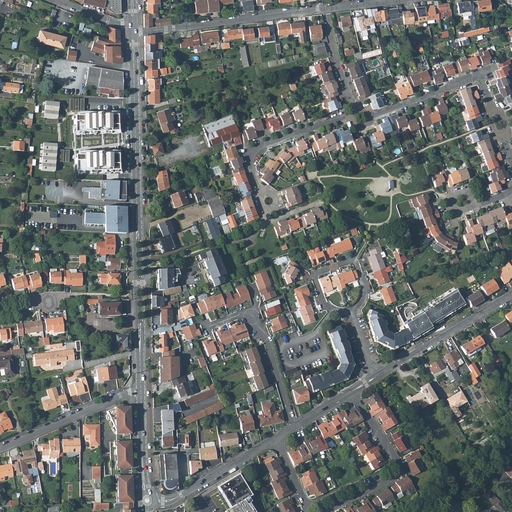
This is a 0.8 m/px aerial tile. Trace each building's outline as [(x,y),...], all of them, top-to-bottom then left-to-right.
[(105,0),(106,8),(113,13),(120,13),(119,0),(105,0)] [(145,0),(147,13),(156,13),(156,3),(159,2),(158,0),(145,0)] [(217,0),(206,0),(207,2),(195,4),(196,14),(219,12),(218,6),(218,1),(217,0)] [(242,0),(243,1),(241,1),(243,12),(253,10),(251,0),(242,0)] [(480,0),(481,0),(472,1),(474,15),(478,14),(478,11),(490,10),(488,0),(480,0)] [(426,18),(426,20),(439,19),(439,16),(438,14),(438,10),(437,1),(433,1),(433,5),(424,6),(425,15),(425,16),(426,18)] [(472,1),(457,3),(458,13),(462,12),(470,11),(471,16),(471,22),(475,22),(474,15),(472,1)] [(418,21),(420,27),(422,27),(422,25),(423,25),(421,19),(420,16),(425,16),(425,15),(424,6),(418,7),(417,3),(414,3),(416,11),(418,20),(418,21)] [(448,9),(447,4),(438,5),(438,10),(438,14),(441,13),(440,10),(443,10),(448,9)] [(376,11),(375,8),(370,9),(372,15),(374,14),(375,21),(381,20),(387,19),(386,10),(376,11)] [(397,9),(386,10),(387,19),(398,18),(398,20),(398,21),(403,20),(401,11),(401,9),(397,9)] [(401,11),(403,20),(403,24),(414,22),(413,20),(418,20),(416,11),(409,12),(409,10),(401,11)] [(156,13),(147,13),(143,13),(144,27),(160,26),(160,25),(162,25),(162,19),(157,19),(156,13)] [(370,23),(368,13),(351,16),(353,23),(356,22),(357,26),(370,23)] [(340,21),(341,27),(342,27),(343,29),(349,28),(349,25),(351,25),(350,23),(353,23),(351,16),(340,18),(340,21)] [(98,30),(100,24),(88,20),(86,26),(98,30)] [(278,35),(291,34),(290,33),(289,24),(289,22),(277,24),(278,35)] [(289,24),(290,33),(299,32),(300,42),(305,42),(302,22),(289,24)] [(313,25),(308,26),(310,38),(311,39),(311,41),(321,40),(321,37),(320,26),(313,27),(313,25)] [(460,46),(473,42),(473,40),(469,41),(468,39),(466,39),(465,36),(494,29),(493,25),(476,29),(458,34),(460,41),(451,43),(453,48),(460,46)] [(106,46),(119,46),(119,30),(108,26),(108,39),(107,40),(107,39),(91,34),(90,38),(89,40),(93,42),(106,46)] [(257,28),(258,37),(268,35),(267,26),(257,28)] [(225,40),(242,37),(241,30),(241,28),(227,30),(227,35),(224,36),(225,40)] [(241,30),(242,37),(243,39),(253,38),(251,28),(241,30)] [(52,35),(53,34),(40,31),(37,41),(50,44),(52,35)] [(218,41),(217,32),(200,34),(202,43),(205,43),(206,46),(211,46),(210,42),(218,41)] [(299,32),(290,33),(291,34),(291,37),(298,37),(298,42),(300,42),(299,32)] [(50,44),(63,48),(65,37),(53,34),(52,35),(50,44)] [(144,39),(144,44),(160,43),(161,43),(161,40),(159,40),(159,34),(145,35),(144,36),(144,37),(144,39)] [(181,48),(188,47),(187,39),(180,40),(181,48)] [(93,42),(90,50),(100,54),(103,54),(103,58),(105,58),(105,62),(120,64),(122,62),(122,58),(121,58),(120,56),(119,55),(119,53),(119,46),(106,46),(93,42)] [(311,51),(312,56),(326,53),(323,42),(313,45),(314,50),(311,51)] [(160,43),(144,44),(144,51),(158,51),(159,51),(159,45),(161,45),(160,43)] [(362,59),(362,58),(361,54),(360,51),(354,53),(353,48),(344,50),(345,55),(354,53),(355,61),(362,59)] [(493,57),(491,52),(490,48),(482,51),(481,51),(483,56),(479,57),(481,63),(482,65),(484,64),(489,62),(489,61),(488,59),(490,58),(493,57)] [(361,54),(362,58),(382,53),(380,49),(361,54)] [(77,51),(68,50),(66,59),(75,61),(77,51)] [(473,54),(474,56),(471,57),(470,56),(465,58),(468,67),(469,68),(475,66),(474,65),(477,64),(481,63),(479,57),(477,53),(473,54)] [(460,58),(461,60),(453,63),(457,72),(460,71),(460,70),(468,67),(465,58),(464,57),(460,58)] [(156,58),(145,59),(145,69),(156,69),(156,67),(156,58)] [(347,68),(350,76),(361,72),(364,70),(362,62),(363,62),(362,59),(355,61),(345,63),(346,68),(347,68)] [(510,64),(508,60),(505,61),(498,64),(497,64),(499,69),(495,71),(495,72),(498,78),(503,76),(506,75),(504,71),(508,70),(506,65),(510,64)] [(442,67),(445,75),(453,73),(453,74),(457,72),(453,63),(453,61),(448,63),(447,61),(440,63),(441,65),(442,67)] [(322,64),(312,67),(316,75),(319,74),(329,70),(331,70),(329,66),(324,68),(322,64)] [(439,66),(439,69),(430,72),(432,76),(433,79),(433,80),(434,84),(442,81),(440,77),(445,75),(442,67),(441,65),(439,66)] [(156,69),(145,69),(145,79),(148,79),(151,78),(151,77),(156,76),(156,75),(170,73),(170,68),(171,68),(171,66),(158,69),(156,69)] [(97,88),(106,89),(108,89),(111,90),(113,91),(114,91),(115,91),(117,91),(122,91),(122,73),(88,67),(85,86),(97,88)] [(417,71),(421,82),(428,79),(429,80),(433,79),(432,76),(430,72),(429,69),(422,71),(421,70),(417,71)] [(333,78),(332,79),(329,70),(319,74),(321,80),(322,79),(324,86),(334,82),(333,78)] [(412,85),(421,82),(417,71),(412,73),(412,74),(406,77),(407,80),(409,87),(413,86),(412,85)] [(352,80),(355,87),(366,83),(364,79),(363,79),(361,72),(350,76),(351,80),(352,80)] [(498,88),(507,85),(503,76),(498,78),(488,82),(489,84),(489,85),(495,83),(498,88)] [(148,79),(148,91),(158,88),(158,78),(151,78),(148,79)] [(394,83),(400,98),(406,96),(406,94),(411,92),(409,87),(407,80),(404,81),(402,80),(394,83)] [(0,88),(1,89),(1,91),(7,92),(7,91),(10,92),(16,93),(17,85),(0,82),(0,88)] [(326,95),(327,95),(328,98),(334,96),(338,95),(336,91),(335,89),(336,88),(334,82),(324,86),(320,87),(322,93),(326,95)] [(358,99),(369,95),(367,88),(368,88),(366,83),(355,87),(358,96),(357,96),(358,99)] [(510,93),(507,85),(498,88),(500,93),(493,96),(494,99),(501,96),(510,93)] [(75,87),(75,94),(84,95),(85,88),(75,87)] [(475,91),(469,93),(467,87),(458,91),(461,100),(477,94),(475,91)] [(123,98),(122,91),(117,91),(115,91),(114,91),(113,91),(111,90),(108,89),(106,89),(97,88),(97,93),(99,93),(99,95),(101,96),(102,94),(108,95),(108,94),(113,95),(113,98),(117,98),(123,98)] [(148,103),(159,103),(158,88),(148,91),(148,103)] [(385,104),(386,103),(383,94),(380,95),(379,92),(369,95),(371,102),(370,102),(372,109),(385,104)] [(511,96),(511,97),(510,93),(501,96),(504,104),(508,103),(508,104),(509,107),(511,106),(511,96)] [(477,94),(461,100),(465,108),(474,105),(472,100),(478,98),(477,94)] [(338,102),(336,103),(335,100),(334,96),(328,98),(324,100),(325,102),(323,102),(324,104),(323,105),(324,108),(326,108),(328,107),(330,112),(340,108),(338,102)] [(434,106),(436,112),(437,115),(446,112),(444,106),(442,102),(441,97),(437,98),(439,104),(434,106)] [(57,103),(44,101),(43,117),(55,119),(57,103)] [(474,105),(465,108),(464,109),(465,113),(466,113),(469,120),(479,116),(479,114),(478,113),(477,113),(474,105)] [(156,112),(160,124),(170,120),(172,120),(168,108),(156,112)] [(207,108),(197,111),(199,116),(208,113),(207,108)] [(430,124),(439,121),(437,115),(436,112),(431,114),(428,108),(425,109),(430,124)] [(295,112),(292,113),(291,111),(287,113),(291,123),(294,122),(298,120),(298,121),(303,120),(300,109),(295,111),(295,112)] [(418,118),(422,127),(430,124),(425,109),(422,110),(421,111),(423,117),(418,118)] [(283,126),(291,123),(287,113),(287,112),(282,114),(282,115),(276,117),(276,119),(280,128),(283,127),(283,126)] [(74,133),(116,132),(116,113),(72,115),(74,133)] [(235,146),(241,144),(230,113),(200,123),(209,147),(221,143),(224,150),(235,146)] [(280,128),(276,119),(276,117),(274,114),(271,115),(271,116),(263,119),(266,129),(269,128),(271,127),(272,131),(280,128)] [(399,129),(407,125),(404,117),(404,116),(399,118),(398,114),(393,115),(390,116),(394,127),(396,133),(400,132),(399,129)] [(391,128),(394,127),(390,116),(386,118),(383,119),(384,123),(379,125),(382,134),(392,131),(391,128)] [(407,125),(410,132),(418,129),(415,120),(410,122),(407,116),(404,117),(407,125)] [(467,131),(477,127),(475,122),(481,120),(479,116),(469,120),(464,122),(467,131)] [(263,130),(266,129),(263,119),(262,118),(256,120),(256,119),(251,121),(253,127),(254,132),(263,129),(263,130)] [(170,120),(160,124),(162,132),(170,129),(171,133),(179,131),(177,126),(173,127),(170,120)] [(372,134),(376,143),(384,140),(382,134),(379,125),(375,126),(377,132),(375,133),(372,134)] [(256,137),(254,132),(253,127),(248,129),(241,132),(244,143),(249,141),(249,140),(256,137)] [(335,131),(338,142),(341,148),(344,147),(342,143),(352,139),(350,135),(349,131),(348,130),(343,132),(342,129),(338,130),(335,131)] [(336,147),(335,143),(338,142),(335,131),(330,133),(331,134),(323,136),(323,137),(324,139),(327,147),(328,151),(335,149),(336,147)] [(480,136),(478,131),(469,134),(472,143),(476,141),(488,137),(486,134),(480,136)] [(42,133),(42,140),(54,141),(54,134),(42,133)] [(362,140),(362,139),(358,140),(356,140),(355,138),(354,133),(350,135),(352,139),(356,150),(359,149),(365,147),(366,151),(370,150),(366,138),(362,140)] [(312,138),(317,150),(327,147),(324,139),(323,137),(317,139),(316,135),(315,134),(312,135),(312,138)] [(476,141),(479,148),(477,148),(479,153),(481,153),(490,149),(487,142),(489,141),(488,137),(476,141)] [(291,148),(295,156),(304,152),(303,149),(306,148),(303,140),(303,139),(295,142),(297,146),(291,148)] [(13,141),(12,150),(22,151),(23,143),(23,142),(13,141)] [(151,145),(154,155),(163,152),(160,142),(151,145)] [(226,154),(229,161),(231,160),(240,157),(239,154),(238,153),(237,154),(235,146),(224,150),(225,154),(226,154)] [(291,148),(285,153),(283,151),(277,156),(283,163),(287,159),(289,161),(295,156),(291,148)] [(492,154),(490,149),(481,153),(484,161),(499,155),(498,152),(492,154)] [(73,153),(73,174),(117,173),(117,152),(73,153)] [(499,155),(484,161),(487,170),(491,169),(497,166),(495,161),(501,159),(499,155)] [(283,163),(277,156),(273,161),(270,159),(265,166),(272,171),(275,174),(276,174),(279,171),(278,170),(283,163)] [(233,166),(234,168),(233,169),(234,173),(244,169),(243,165),(242,163),(243,162),(241,157),(240,157),(231,160),(232,166),(233,166)] [(494,173),(495,175),(497,181),(502,179),(505,178),(507,177),(505,172),(504,172),(502,169),(503,169),(501,165),(497,166),(491,169),(492,173),(494,173)] [(260,179),(267,184),(273,177),(275,174),(272,171),(265,166),(260,172),(264,174),(260,179)] [(156,173),(157,184),(167,181),(166,175),(165,173),(169,172),(173,171),(172,168),(156,173)] [(471,176),(468,168),(461,171),(460,169),(456,171),(460,181),(467,179),(468,180),(472,179),(471,176)] [(233,173),(235,180),(234,180),(236,185),(237,185),(247,181),(244,173),(245,173),(244,169),(234,173),(233,173)] [(452,186),(452,184),(460,181),(456,171),(451,172),(452,174),(445,177),(447,182),(449,187),(452,186)] [(431,177),(434,187),(441,185),(440,184),(447,182),(445,177),(443,172),(439,173),(440,175),(437,176),(436,175),(431,177)] [(181,186),(178,178),(175,179),(172,180),(174,186),(173,186),(174,188),(175,187),(176,188),(181,186)] [(487,184),(490,193),(499,190),(497,185),(503,182),(502,179),(497,181),(492,182),(487,184)] [(89,192),(89,199),(95,199),(95,200),(125,202),(125,182),(100,181),(100,188),(83,188),(83,189),(83,192),(89,192)] [(167,181),(157,184),(158,192),(168,189),(168,187),(171,186),(172,185),(172,183),(171,183),(170,181),(167,181)] [(247,181),(237,185),(242,197),(250,194),(249,189),(251,188),(252,188),(249,181),(247,181)] [(194,194),(198,203),(204,201),(204,199),(214,196),(211,187),(194,194)] [(285,195),(286,199),(299,194),(297,190),(296,191),(295,187),(281,192),(282,195),(285,195)] [(174,208),(187,203),(182,191),(170,196),(174,208)] [(299,194),(286,199),(288,203),(286,204),(287,208),(305,201),(303,197),(305,197),(304,193),(299,194)] [(418,202),(419,206),(417,206),(418,210),(419,209),(429,206),(427,199),(428,199),(426,193),(422,194),(415,197),(418,203),(418,202)] [(250,194),(242,197),(235,200),(239,211),(242,210),(253,206),(250,198),(251,198),(250,194)] [(206,200),(212,218),(216,217),(223,214),(225,214),(223,208),(221,205),(221,204),(220,202),(218,196),(206,200)] [(418,203),(415,197),(410,198),(413,206),(415,207),(417,206),(419,206),(418,202),(418,203)] [(104,233),(126,234),(126,231),(125,216),(125,207),(104,206),(104,214),(92,214),(93,210),(84,209),(84,213),(84,224),(104,225),(104,229),(104,233)] [(244,215),(245,214),(248,221),(258,217),(258,216),(257,214),(256,215),(253,206),(242,210),(244,215)] [(429,206),(419,209),(423,218),(437,213),(436,209),(430,211),(429,206)] [(311,213),(313,218),(317,217),(318,221),(326,218),(324,210),(319,211),(317,208),(310,210),(311,213)] [(495,211),(489,214),(492,224),(496,223),(497,225),(499,225),(506,223),(501,210),(501,208),(495,210),(495,211)] [(506,223),(508,229),(511,227),(511,213),(507,215),(505,209),(501,210),(506,223)] [(308,224),(308,225),(314,222),(313,218),(311,213),(305,215),(305,216),(302,217),(299,219),(303,228),(306,227),(305,225),(308,224)] [(423,218),(426,227),(435,224),(433,218),(439,216),(437,213),(423,218)] [(232,214),(226,216),(228,222),(229,225),(235,223),(232,214)] [(480,230),(484,228),(485,231),(486,231),(494,229),(492,224),(489,214),(483,216),(483,217),(476,219),(478,224),(480,230)] [(285,219),(278,222),(278,223),(279,226),(274,227),(277,236),(285,233),(284,229),(288,228),(286,222),(285,219)] [(295,230),(295,229),(298,227),(299,230),(303,228),(299,219),(295,220),(292,221),(292,219),(286,222),(288,228),(289,232),(295,230)] [(469,226),(473,236),(482,233),(480,230),(478,224),(473,225),(471,219),(467,221),(469,226)] [(157,224),(162,237),(168,235),(173,233),(168,220),(157,224)] [(229,225),(228,222),(222,224),(226,234),(232,232),(230,228),(229,225)] [(435,224),(426,227),(421,229),(423,234),(425,235),(428,234),(430,233),(434,237),(440,232),(438,229),(437,228),(440,226),(439,222),(435,224)] [(475,241),(473,236),(469,226),(465,227),(468,233),(462,235),(466,244),(475,241)] [(434,237),(437,241),(436,243),(442,247),(450,235),(446,233),(444,236),(443,235),(440,232),(434,237)] [(99,249),(98,249),(98,252),(98,256),(105,256),(105,254),(111,254),(113,254),(114,236),(105,235),(105,242),(99,242),(99,249)] [(160,254),(173,249),(168,235),(162,237),(155,240),(160,254)] [(456,243),(453,242),(451,240),(453,237),(450,235),(442,247),(448,251),(449,249),(455,250),(456,243)] [(335,256),(334,254),(341,252),(352,248),(349,238),(342,241),(337,243),(331,245),(331,246),(327,247),(328,249),(331,257),(335,256)] [(325,259),(331,257),(328,249),(320,252),(318,247),(308,251),(313,266),(318,265),(318,263),(325,260),(325,259)] [(373,273),(385,268),(381,258),(385,257),(384,253),(383,252),(382,252),(380,247),(369,251),(371,256),(368,257),(372,268),(371,268),(373,273)] [(225,274),(215,248),(199,255),(201,260),(207,257),(207,259),(203,260),(206,266),(207,266),(207,267),(208,267),(209,267),(209,268),(210,268),(211,268),(211,267),(213,270),(208,272),(211,280),(212,279),(214,286),(225,283),(222,275),(225,274)] [(106,269),(119,269),(119,260),(107,259),(107,262),(109,262),(109,266),(107,266),(106,269)] [(285,276),(288,284),(296,281),(294,277),(296,275),(297,275),(299,271),(297,269),(299,266),(291,261),(288,265),(290,265),(285,274),(286,274),(285,276)] [(511,278),(511,267),(509,263),(505,266),(506,267),(497,272),(505,285),(510,281),(511,279),(511,278)] [(171,266),(160,270),(157,270),(157,279),(158,279),(158,278),(159,276),(161,275),(164,275),(164,276),(167,276),(167,275),(170,275),(171,275),(173,276),(174,277),(174,278),(175,278),(180,278),(177,269),(171,269),(171,266)] [(385,268),(373,273),(374,276),(375,276),(378,285),(389,282),(386,273),(392,271),(390,266),(385,268)] [(352,271),(351,271),(341,274),(341,273),(337,275),(341,285),(344,284),(355,280),(354,279),(358,277),(355,270),(352,271)] [(449,270),(436,275),(441,289),(443,293),(456,288),(455,285),(449,270)] [(55,282),(60,282),(60,283),(65,283),(64,271),(59,271),(59,273),(50,273),(50,282),(55,282)] [(72,284),(75,284),(75,286),(83,286),(82,274),(76,274),(70,274),(70,271),(64,271),(65,283),(65,284),(72,284)] [(256,282),(259,290),(270,285),(271,285),(265,271),(255,275),(257,280),(258,282),(257,282),(256,282)] [(100,284),(118,284),(119,274),(118,274),(118,272),(110,272),(110,274),(101,274),(100,284)] [(24,276),(28,287),(28,290),(32,289),(32,288),(41,285),(38,274),(29,277),(28,274),(24,276)] [(157,291),(163,291),(172,288),(171,285),(171,283),(176,283),(175,278),(174,278),(174,277),(173,276),(171,275),(170,275),(167,275),(167,276),(164,276),(164,275),(161,275),(159,276),(158,278),(158,279),(157,279),(157,291)] [(328,276),(319,279),(323,292),(332,289),(332,288),(337,286),(338,289),(342,288),(341,285),(337,275),(328,278),(328,276)] [(409,287),(415,299),(422,312),(426,321),(431,331),(438,327),(423,296),(441,289),(436,275),(412,284),(409,286),(409,287)] [(24,276),(11,280),(14,290),(19,289),(23,287),(23,289),(28,287),(24,276)] [(480,287),(486,296),(498,289),(492,279),(480,287)] [(239,293),(235,294),(238,304),(244,302),(244,301),(250,298),(245,285),(237,289),(239,293)] [(270,285),(259,290),(261,296),(262,296),(261,293),(271,289),(270,285)] [(309,299),(308,299),(307,295),(305,291),(308,290),(306,285),(294,289),(300,307),(310,303),(309,299)] [(172,288),(163,291),(163,297),(182,292),(181,286),(172,288)] [(380,294),(381,294),(385,305),(396,301),(390,286),(379,290),(380,294)] [(467,288),(462,291),(466,298),(470,295),(467,288)] [(263,302),(276,297),(274,292),(273,292),(271,289),(261,293),(262,296),(261,296),(263,302)] [(157,291),(151,291),(151,310),(156,309),(157,309),(157,307),(159,307),(159,297),(163,297),(163,291),(157,291)] [(457,294),(460,301),(466,298),(462,291),(457,294)] [(471,307),(483,300),(478,291),(466,298),(471,307)] [(238,304),(235,294),(231,296),(230,292),(221,295),(224,305),(226,308),(232,306),(233,306),(238,304)] [(213,295),(208,297),(213,310),(218,307),(224,305),(221,295),(221,294),(216,296),(214,297),(213,295)] [(213,310),(208,297),(203,299),(203,301),(201,302),(197,303),(201,314),(208,311),(213,310)] [(99,316),(120,316),(119,300),(101,299),(98,299),(98,303),(99,316)] [(282,312),(278,300),(266,305),(268,310),(269,312),(266,313),(268,317),(282,312)] [(449,306),(452,309),(460,304),(457,300),(449,306)] [(304,324),(314,320),(311,308),(312,308),(310,303),(300,307),(299,308),(304,324)] [(165,306),(160,308),(160,324),(171,324),(170,304),(165,306)] [(178,311),(178,320),(184,318),(184,320),(194,316),(189,305),(180,308),(181,310),(178,311)] [(398,312),(402,320),(406,318),(402,310),(398,312)] [(391,350),(407,345),(407,343),(412,341),(406,329),(398,332),(398,333),(392,336),(386,333),(384,327),(385,327),(382,317),(370,311),(367,316),(370,323),(369,323),(373,338),(372,338),(374,343),(375,342),(391,350)] [(288,327),(283,315),(271,320),(273,325),(274,327),(272,328),(273,332),(288,327)] [(64,331),(62,317),(44,319),(46,331),(52,330),(53,332),(64,331)] [(40,320),(21,323),(16,324),(17,336),(23,336),(22,334),(42,331),(40,320)] [(509,330),(504,320),(490,329),(495,338),(509,330)] [(236,339),(247,335),(243,323),(237,325),(236,326),(235,324),(231,325),(232,327),(228,329),(232,341),(236,339)] [(195,324),(182,328),(186,340),(201,334),(199,330),(197,331),(197,329),(195,324)] [(410,331),(415,340),(429,333),(424,324),(410,331)] [(339,365),(337,370),(328,373),(327,372),(319,375),(319,377),(315,378),(314,377),(307,379),(308,381),(304,382),(308,396),(347,381),(354,366),(349,351),(350,351),(342,330),(341,331),(340,328),(339,327),(338,327),(336,328),(336,327),(335,327),(334,326),(333,325),(332,326),(331,326),(330,327),(329,328),(329,329),(329,330),(329,331),(326,332),(339,365)] [(0,340),(11,339),(9,329),(0,329),(0,340)] [(232,341),(228,329),(222,331),(220,332),(220,329),(216,331),(219,340),(215,342),(218,351),(223,349),(221,345),(232,341)] [(165,335),(159,335),(159,347),(166,347),(167,346),(169,346),(168,343),(166,343),(166,340),(173,337),(171,332),(165,335)] [(126,335),(121,335),(111,337),(112,340),(116,340),(116,342),(122,342),(122,350),(126,350),(129,350),(128,334),(126,335)] [(470,341),(474,349),(476,352),(481,349),(480,346),(483,344),(478,336),(470,341)] [(202,341),(207,355),(218,351),(215,342),(214,339),(208,341),(206,342),(206,340),(202,341)] [(461,346),(466,355),(467,354),(474,349),(470,341),(461,346)] [(258,360),(260,359),(259,354),(257,355),(254,346),(252,347),(239,352),(241,357),(246,355),(249,363),(258,360)] [(73,349),(34,354),(35,365),(49,363),(50,366),(56,365),(56,362),(57,361),(61,360),(60,358),(65,357),(66,361),(74,360),(73,349)] [(444,356),(444,357),(442,358),(444,362),(447,361),(452,370),(458,366),(456,362),(455,363),(454,361),(460,357),(457,352),(455,353),(453,351),(444,356)] [(505,362),(499,353),(495,355),(500,364),(505,362)] [(498,365),(500,364),(495,355),(494,354),(491,356),(496,364),(497,363),(498,365)] [(5,375),(14,374),(11,355),(0,356),(0,367),(4,367),(5,375)] [(202,367),(206,365),(202,355),(198,357),(202,367)] [(164,357),(164,368),(163,368),(163,373),(175,373),(175,357),(164,357)] [(456,362),(458,366),(463,363),(460,357),(454,361),(455,363),(456,362)] [(445,371),(451,382),(455,380),(451,372),(444,362),(442,358),(440,360),(440,359),(430,364),(432,367),(430,368),(435,377),(445,371)] [(258,360),(249,363),(243,365),(245,370),(250,369),(253,376),(262,373),(264,372),(263,367),(261,368),(258,360)] [(480,374),(474,363),(468,366),(472,372),(475,377),(480,374)] [(98,382),(116,379),(114,367),(96,369),(98,382)] [(285,377),(294,373),(298,371),(296,367),(283,371),(285,377)] [(455,370),(451,372),(455,380),(456,382),(461,380),(455,370)] [(475,377),(472,372),(468,374),(473,384),(477,382),(475,377)] [(263,388),(268,386),(266,381),(265,381),(262,373),(253,376),(247,378),(249,383),(254,382),(257,391),(263,388)] [(176,387),(180,397),(190,393),(188,388),(193,386),(191,381),(186,383),(184,375),(170,380),(173,388),(176,387)] [(89,391),(84,377),(79,378),(80,381),(75,382),(68,385),(67,385),(71,396),(76,394),(80,393),(80,394),(89,391)] [(431,381),(436,389),(445,384),(444,382),(439,384),(435,379),(431,381)] [(411,397),(410,395),(407,397),(411,404),(413,403),(415,408),(420,405),(428,401),(430,404),(437,400),(428,383),(420,388),(421,390),(420,391),(420,392),(420,393),(421,393),(419,394),(418,393),(411,397)] [(263,388),(265,394),(273,389),(271,384),(268,386),(263,388)] [(67,402),(65,394),(58,396),(55,387),(46,389),(49,399),(44,400),(46,405),(43,406),(44,411),(52,408),(53,407),(55,406),(67,402)] [(308,401),(305,387),(293,390),(296,404),(308,401)] [(192,398),(184,400),(187,407),(217,393),(215,388),(209,390),(192,398)] [(370,406),(381,400),(376,392),(363,400),(367,405),(369,404),(370,406)] [(376,414),(386,409),(381,400),(370,406),(372,409),(370,411),(373,416),(376,414)] [(430,404),(428,401),(420,405),(422,409),(430,404)] [(220,402),(183,418),(186,424),(196,420),(215,412),(223,408),(220,402)] [(282,417),(281,410),(275,412),(273,402),(271,403),(267,404),(272,424),(282,422),(281,417),(282,417)] [(262,405),(264,414),(258,416),(259,422),(261,422),(262,426),(272,424),(267,404),(262,405)] [(130,432),(129,409),(126,409),(126,407),(114,408),(114,409),(111,409),(110,410),(109,410),(106,411),(115,431),(115,435),(127,434),(127,432),(130,432)] [(349,415),(355,425),(364,420),(357,407),(351,411),(352,413),(349,415)] [(388,407),(386,409),(376,414),(379,420),(381,418),(383,421),(393,415),(388,407)] [(4,428),(4,429),(8,427),(8,428),(13,426),(11,422),(12,422),(12,421),(13,421),(13,420),(12,419),(11,418),(10,418),(10,419),(8,415),(8,416),(5,410),(0,411),(0,432),(3,431),(2,428),(4,428)] [(172,410),(161,411),(162,422),(173,421),(173,419),(172,410)] [(238,418),(242,434),(247,433),(247,431),(254,429),(250,415),(245,417),(244,412),(237,414),(238,418)] [(331,422),(337,432),(345,427),(339,418),(338,415),(333,418),(334,420),(331,422)] [(339,418),(345,427),(347,430),(355,425),(349,415),(346,417),(345,415),(339,418)] [(385,431),(398,424),(393,415),(383,421),(384,424),(382,426),(385,431)] [(173,421),(162,422),(162,434),(172,430),(173,430),(173,422),(173,421)] [(327,422),(322,425),(318,427),(322,434),(326,431),(329,437),(337,432),(331,422),(329,424),(327,422)] [(99,424),(83,425),(83,434),(90,434),(90,445),(100,445),(99,424)] [(172,447),(172,430),(162,434),(162,447),(172,447)] [(177,434),(177,444),(184,444),(184,449),(190,448),(190,434),(190,431),(184,434),(177,434)] [(369,437),(366,431),(353,439),(358,447),(369,441),(367,438),(369,437)] [(403,436),(400,431),(393,435),(396,440),(394,441),(401,453),(411,447),(404,435),(403,436)] [(237,444),(236,433),(218,435),(220,446),(237,444)] [(317,436),(318,439),(315,440),(319,451),(328,447),(322,434),(317,436)] [(488,436),(481,441),(485,449),(488,447),(490,446),(492,442),(488,436)] [(58,443),(58,439),(53,439),(53,441),(48,441),(48,444),(48,446),(41,446),(37,446),(37,451),(41,451),(41,454),(49,454),(49,455),(49,458),(58,458),(58,454),(58,443)] [(306,444),(311,455),(319,451),(315,440),(312,441),(311,439),(305,442),(306,444)] [(58,443),(58,454),(63,454),(63,455),(80,454),(80,440),(74,440),(74,443),(68,443),(68,441),(63,442),(63,443),(58,443)] [(365,454),(375,448),(372,442),(370,443),(369,441),(358,447),(363,455),(365,454)] [(129,467),(131,467),(130,443),(128,443),(128,442),(115,442),(116,469),(129,468),(129,467)] [(312,457),(311,455),(306,444),(301,447),(302,449),(299,451),(303,461),(312,457)] [(199,453),(200,461),(217,459),(215,446),(199,449),(199,453)] [(365,454),(370,462),(380,456),(378,453),(381,452),(378,446),(375,448),(365,454)] [(18,456),(9,457),(11,464),(12,472),(16,472),(16,476),(22,475),(26,478),(23,482),(24,486),(27,488),(30,487),(32,484),(31,475),(38,474),(37,471),(36,463),(33,450),(22,452),(23,457),(19,458),(19,457),(18,456)] [(287,453),(293,465),(303,461),(299,451),(295,452),(294,450),(287,453)] [(414,476),(424,470),(418,459),(422,457),(419,451),(406,458),(409,464),(408,465),(414,476)] [(174,470),(173,454),(163,454),(164,471),(174,470)] [(380,456),(370,462),(375,470),(387,463),(384,457),(382,459),(380,456)] [(274,460),(266,463),(270,473),(281,468),(279,465),(281,464),(279,458),(274,460)] [(11,464),(0,465),(0,477),(12,475),(11,464)] [(511,478),(511,468),(508,464),(502,469),(511,478)] [(282,471),(281,468),(270,473),(274,481),(285,476),(287,475),(284,470),(282,471)] [(308,486),(318,482),(312,469),(302,474),(304,478),(301,479),(305,488),(308,486)] [(164,480),(164,482),(163,483),(163,485),(164,486),(165,487),(166,488),(167,489),(169,490),(170,489),(171,489),(175,487),(174,477),(174,470),(164,471),(165,480),(164,480)] [(255,511),(247,497),(252,494),(239,473),(218,486),(231,507),(228,508),(230,511),(255,511)] [(118,503),(133,503),(132,477),(129,477),(129,476),(117,476),(118,503)] [(287,482),(285,476),(274,481),(271,482),(275,491),(286,486),(285,483),(287,482)] [(403,493),(407,490),(410,495),(416,492),(407,477),(397,483),(397,485),(393,488),(397,495),(400,499),(405,497),(403,493)] [(321,481),(318,482),(308,486),(311,496),(315,494),(316,498),(326,493),(321,481)] [(287,489),(286,486),(275,491),(279,500),(292,494),(290,488),(287,489)] [(378,496),(379,497),(374,500),(378,507),(383,504),(383,505),(395,499),(389,489),(378,496)] [(448,494),(444,498),(447,500),(441,506),(447,511),(456,511),(461,507),(448,494)] [(496,497),(490,503),(499,511),(504,511),(508,509),(496,497)] [(294,504),(291,498),(278,504),(281,511),(284,511),(293,508),(291,505),(294,504)] [(363,503),(364,505),(362,507),(365,511),(375,511),(376,511),(368,500),(363,503)] [(102,503),(93,504),(93,511),(101,511),(101,510),(109,510),(108,503),(103,503),(102,503)] [(133,511),(133,503),(118,503),(114,503),(115,509),(123,508),(122,511),(133,511)]
